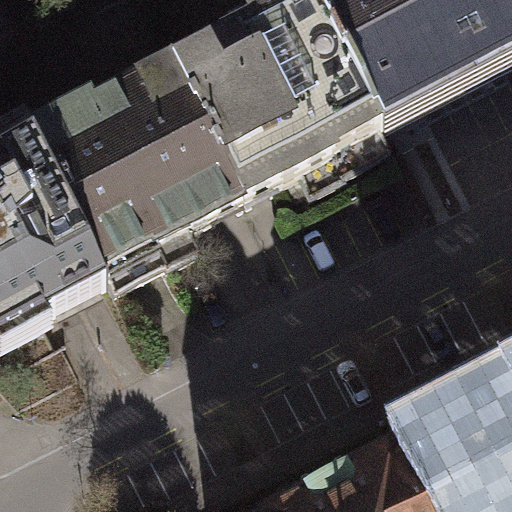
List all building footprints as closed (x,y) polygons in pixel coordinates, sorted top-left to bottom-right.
[(511,76),(511,0),(309,0),(310,1),(384,143),(511,76)] [(174,78),(245,213),(301,184),(312,205),(344,188),(342,186),(393,160),(384,143),(310,1),(252,31),(255,36),(174,78)] [(245,213),(174,78),(94,119),(91,114),(31,145),(108,293),(110,291),(116,302),(167,276),(168,278),(199,262),(189,242),(245,213)] [(26,136),(0,149),(0,361),(54,334),(48,324),(108,293),(31,145),(26,136)] [(420,511),(511,511),(511,402),(395,462),(420,511)] [(420,511),(395,462),(346,487),(341,478),(300,498),(306,508),(299,511),(420,511)]
